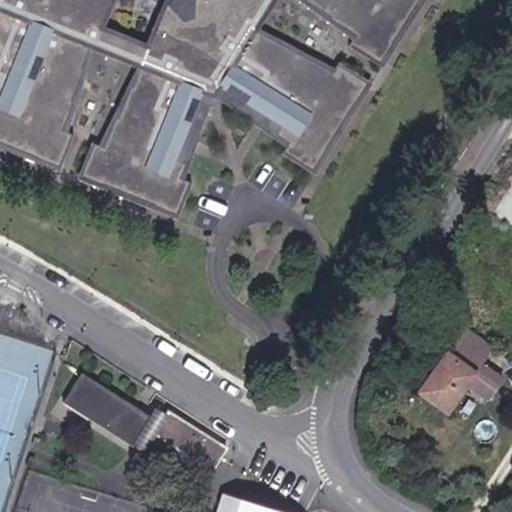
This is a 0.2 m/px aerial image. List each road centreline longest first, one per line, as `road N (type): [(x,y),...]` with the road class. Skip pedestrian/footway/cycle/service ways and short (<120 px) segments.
road 1 (residential): [(350,470),(0,270)]
road 2 (secondary): [(511,115),(357,373),(342,423),(350,470)]
